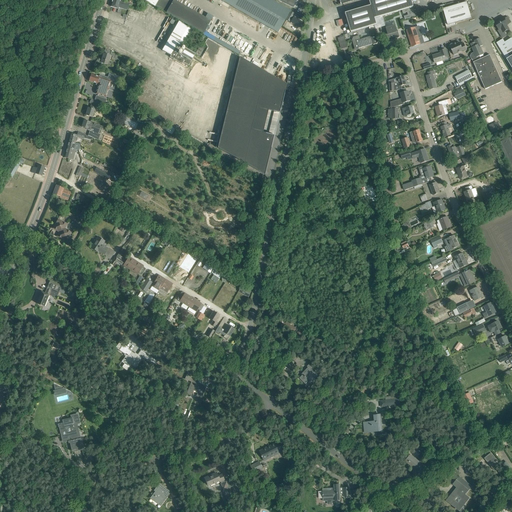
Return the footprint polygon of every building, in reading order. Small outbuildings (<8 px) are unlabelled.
[(144,0),(183,22),(203,34),(210,21),(174,0),(173,0),(172,2),(168,0),(144,0)] [(271,0),(220,0),(278,33),(290,11),(271,0)] [(346,13),(345,13),(350,29),(351,32),(377,24),(375,18),(414,7),(411,0),(369,0),(371,5),(346,13)] [(131,8),(132,7),(112,1),(110,6),(118,9),(119,7),(129,10),(130,7),(131,8)] [(472,18),(467,2),(443,9),(446,21),(444,21),(446,28),(456,25),(455,23),(472,18)] [(294,14),(290,12),(286,20),(289,22),(294,14)] [(298,17),(294,15),(290,22),(299,27),(302,22),(297,19),(298,17)] [(504,16),(500,18),(498,20),(499,20),(494,23),(499,30),(501,29),(503,33),(509,29),(507,25),(511,23),(508,17),(505,19),(504,16)] [(205,37),(187,27),(179,22),(162,50),(171,55),(170,57),(182,64),(183,62),(188,66),(195,54),(199,57),(203,51),(198,48),(205,37)] [(396,32),(394,25),(386,27),(388,34),(387,35),(388,39),(399,36),(398,31),(396,32)] [(415,28),(407,30),(408,34),(412,45),(412,47),(420,44),(420,42),(423,42),(420,31),(417,32),(415,28)] [(106,38),(134,46),(136,38),(108,30),(106,38)] [(376,35),(371,36),(360,40),(359,36),(353,37),(352,40),(355,49),(373,44),(373,45),(377,44),(378,42),(376,35)] [(242,51),(215,37),(213,41),(240,55),(242,51)] [(480,47),(483,45),(480,38),(474,40),(475,42),(474,42),(471,44),(472,47),(476,58),(483,55),(484,54),(480,47)] [(503,39),(497,43),(511,68),(511,38),(505,42),(503,39)] [(450,46),(452,50),(453,55),(463,51),(463,52),(467,50),(466,48),(464,43),(460,44),(459,42),(454,45),(454,44),(450,46)] [(103,53),(101,63),(107,65),(109,60),(111,61),(112,58),(114,53),(105,48),(104,54),(103,53)] [(448,59),(447,54),(445,49),(440,51),(441,53),(432,56),(435,63),(448,59)] [(472,59),(481,79),(485,89),(502,82),(490,55),(484,57),(483,55),(476,58),(472,59)] [(239,57),(227,108),(255,118),(257,107),(266,72),(239,57)] [(474,76),(472,77),(468,70),(455,77),(460,86),(475,78),(474,76)] [(433,74),(435,74),(434,71),(428,72),(429,75),(426,76),(430,90),(436,88),(433,74)] [(266,72),(257,107),(269,110),(280,113),(287,85),(266,72)] [(89,77),(88,79),(89,81),(96,84),(96,85),(98,86),(96,92),(95,94),(106,98),(109,89),(111,82),(116,84),(119,76),(109,73),(108,77),(100,75),(99,77),(96,76),(91,74),(90,77),(89,77)] [(394,91),(404,88),(403,85),(406,85),(403,76),(396,78),(397,78),(395,79),(397,83),(394,84),(394,83),(389,83),(390,92),(394,91)] [(456,100),(466,95),(463,88),(467,87),(466,85),(461,87),(461,88),(458,90),(459,91),(454,94),(456,100)] [(408,91),(403,92),(401,93),(402,99),(390,102),(391,108),(404,104),(403,103),(410,101),(409,95),(408,91)] [(104,105),(106,100),(96,96),(95,101),(99,104),(104,105)] [(97,107),(99,104),(91,99),(89,103),(91,104),(90,108),(88,108),(86,115),(92,117),(96,106),(97,107)] [(440,106),(435,107),(438,117),(448,114),(445,105),(448,104),(448,105),(452,104),(450,99),(439,103),(440,106)] [(209,104),(205,123),(213,125),(212,131),(221,133),(225,107),(209,104)] [(411,114),(414,113),(412,106),(406,107),(406,108),(402,109),(404,117),(407,116),(407,117),(409,117),(411,117),(411,116),(411,114)] [(227,108),(217,148),(236,159),(244,163),(244,162),(252,130),(255,118),(227,108)] [(106,113),(115,118),(117,114),(108,109),(106,113)] [(458,111),(449,114),(451,121),(465,117),(464,112),(459,114),(458,111)] [(151,121),(146,118),(143,126),(142,125),(139,131),(143,133),(145,133),(147,129),(150,122),(151,121)] [(84,120),(82,127),(87,129),(87,130),(90,130),(88,136),(91,137),(96,140),(100,126),(90,123),(90,122),(84,120)] [(450,124),(447,125),(446,122),(442,123),(443,126),(441,127),(444,137),(450,135),(450,134),(453,133),(450,124)] [(497,122),(490,125),(492,131),(499,128),(497,122)] [(244,162),(244,163),(266,175),(266,174),(275,135),(264,133),(252,130),(244,162)] [(419,130),(410,133),(412,136),(412,137),(412,139),(413,143),(417,142),(417,143),(417,142),(422,141),(420,134),(419,130)] [(70,133),(68,141),(75,143),(77,138),(90,141),(91,137),(85,135),(85,134),(78,132),(77,135),(70,133)] [(511,141),(510,137),(499,142),(511,171),(511,141)] [(410,146),(408,138),(402,139),(404,148),(410,146)] [(67,147),(75,150),(77,145),(75,144),(75,143),(68,141),(67,147)] [(452,145),(447,146),(449,151),(450,151),(453,159),(465,155),(462,146),(456,148),(455,146),(453,147),(452,145)] [(73,160),(75,150),(67,147),(64,157),(73,160)] [(425,149),(420,151),(417,151),(417,152),(411,154),(412,156),(413,159),(419,157),(421,163),(429,161),(425,149)] [(400,154),(402,159),(412,156),(411,154),(410,154),(409,151),(400,154)] [(468,155),(462,159),(465,165),(472,162),(468,155)] [(17,156),(8,172),(14,175),(20,163),(23,159),(17,156)] [(33,167),(31,172),(42,176),(45,167),(38,165),(37,168),(33,167)] [(419,170),(421,176),(419,177),(420,178),(411,181),(412,182),(414,187),(422,184),(421,181),(434,177),(430,166),(429,167),(429,165),(422,167),(422,169),(419,170)] [(468,176),(464,166),(456,169),(460,179),(468,176)] [(89,176),(81,173),(83,168),(79,167),(76,175),(79,177),(80,175),(88,179),(89,176)] [(97,167),(94,172),(108,180),(111,175),(97,167)] [(404,191),(414,187),(412,182),(402,185),(404,191)] [(436,182),(431,184),(429,185),(433,195),(440,193),(436,182)] [(53,194),(58,196),(61,197),(61,196),(68,198),(71,192),(63,189),(64,188),(56,185),(53,194)] [(472,186),(470,186),(465,188),(466,191),(464,192),(467,200),(474,198),(472,193),(474,192),(472,186)] [(492,200),(489,192),(482,195),(486,203),(492,200)] [(422,202),(428,200),(426,194),(420,196),(422,202)] [(442,200),(437,201),(434,203),(437,213),(445,210),(442,200)] [(425,203),(426,204),(419,207),(422,214),(429,211),(428,209),(433,207),(430,201),(425,203)] [(84,209),(81,217),(80,219),(85,221),(90,212),(84,209)] [(447,217),(443,218),(439,220),(443,230),(451,227),(447,217)] [(58,219),(56,222),(54,221),(50,229),(59,233),(57,236),(66,241),(67,238),(69,239),(75,229),(73,228),(70,226),(69,229),(66,227),(67,224),(58,219)] [(431,220),(424,224),(426,230),(429,229),(434,227),(431,220)] [(402,233),(412,228),(408,221),(403,224),(399,226),(402,233)] [(131,230),(129,229),(128,232),(128,231),(126,234),(124,238),(122,236),(118,243),(122,245),(126,239),(125,239),(128,235),(128,236),(130,233),(129,233),(131,230)] [(443,242),(440,236),(430,240),(434,249),(438,247),(437,245),(443,242)] [(454,236),(444,240),(447,246),(444,247),(447,252),(459,246),(457,242),(454,236)] [(96,241),(94,244),(92,248),(98,252),(98,251),(104,255),(108,248),(102,245),(104,241),(98,237),(96,241)] [(174,243),(170,241),(166,246),(171,249),(174,243)] [(121,250),(116,256),(111,263),(114,266),(117,262),(122,265),(125,259),(120,256),(123,252),(121,250)] [(465,259),(462,253),(455,257),(460,268),(467,265),(465,261),(464,260),(465,259)] [(188,254),(180,267),(188,272),(197,259),(188,254)] [(445,256),(432,262),(434,267),(447,261),(445,256)] [(130,270),(135,262),(131,260),(132,259),(129,257),(125,264),(124,265),(130,270)] [(139,265),(135,262),(130,270),(138,274),(138,273),(142,275),(145,269),(142,267),(143,266),(140,264),(139,265)] [(214,269),(211,273),(213,274),(213,275),(219,278),(222,274),(214,269)] [(470,270),(466,272),(460,275),(465,286),(475,281),(470,270)] [(440,272),(433,276),(436,282),(443,278),(440,272)] [(445,283),(460,276),(458,272),(443,279),(445,283)] [(424,285),(433,280),(430,274),(421,279),(424,285)] [(406,278),(413,293),(419,291),(414,282),(412,278),(411,275),(406,278)] [(144,279),(140,277),(136,284),(139,286),(144,279)] [(160,289),(165,281),(166,280),(164,278),(163,280),(158,277),(152,286),(159,291),(160,289)] [(146,279),(140,288),(146,292),(152,282),(146,279)] [(41,292),(36,303),(44,306),(48,296),(49,295),(48,295),(49,294),(50,291),(56,294),(57,291),(59,292),(65,294),(67,290),(59,286),(60,284),(50,280),(46,290),(47,290),(46,294),(41,292)] [(172,285),(165,281),(160,289),(167,293),(173,284),(172,284),(172,285)] [(251,291),(242,285),(239,291),(248,296),(251,291)] [(475,301),(482,297),(478,287),(470,291),(475,301)] [(189,307),(194,299),(182,292),(177,299),(189,307)] [(194,299),(189,307),(196,311),(197,310),(198,309),(201,311),(204,305),(194,299)] [(467,303),(457,307),(457,308),(460,314),(470,309),(467,303)] [(491,303),(486,305),(484,306),(487,312),(483,314),(485,318),(496,312),(491,303)] [(476,314),(474,308),(470,309),(470,310),(463,313),(463,314),(464,316),(465,317),(472,314),(473,315),(476,314)] [(219,315),(213,311),(209,318),(213,321),(211,324),(215,327),(217,322),(216,321),(219,315)] [(430,316),(426,318),(430,327),(435,325),(433,321),(430,316)] [(487,326),(491,333),(494,332),(496,335),(500,333),(499,330),(501,328),(498,321),(487,326)] [(281,325),(295,331),(296,328),(290,325),(291,323),(286,322),(286,323),(283,322),(281,325)] [(305,326),(304,326),(298,322),(296,327),(298,328),(295,333),(303,338),(304,335),(301,334),(305,326)] [(483,324),(473,329),(475,335),(486,330),(483,324)] [(234,329),(227,325),(223,332),(221,330),(219,333),(224,336),(223,337),(228,340),(234,329)] [(505,336),(501,338),(499,339),(496,335),(491,338),(494,344),(499,342),(502,347),(509,344),(505,336)] [(60,350),(62,346),(54,341),(52,346),(60,350)] [(221,345),(218,343),(214,350),(222,355),(224,350),(220,348),(221,345)] [(128,348),(124,345),(120,350),(129,357),(124,364),(122,367),(127,371),(131,364),(135,367),(142,356),(144,358),(151,363),(154,360),(141,350),(137,356),(128,349),(128,348)] [(72,362),(77,357),(72,352),(67,357),(72,362)] [(506,355),(499,358),(501,363),(508,359),(506,355)] [(304,362),(299,357),(294,361),(297,363),(296,364),(299,368),(304,362)] [(303,375),(299,378),(309,387),(312,384),(319,376),(311,368),(313,367),(310,364),(307,367),(308,368),(303,373),(303,374),(303,375)] [(191,378),(192,379),(186,395),(191,397),(193,390),(198,392),(197,396),(196,396),(195,399),(200,401),(206,387),(198,384),(198,385),(196,384),(198,377),(192,375),(191,378)] [(53,384),(55,390),(53,391),(54,396),(62,394),(62,392),(66,392),(66,389),(53,384)] [(469,393),(462,396),(467,405),(473,402),(469,393)] [(394,399),(386,400),(387,407),(400,405),(400,398),(394,399)] [(63,426),(59,427),(62,439),(67,438),(68,441),(68,443),(70,443),(72,451),(84,448),(81,438),(80,438),(77,424),(77,423),(80,422),(78,414),(71,416),(71,418),(62,420),(63,423),(63,426)] [(375,422),(364,423),(365,431),(376,430),(376,431),(382,431),(380,415),(374,416),(375,422)] [(269,457),(278,453),(283,450),(278,442),(274,444),(275,445),(269,448),(267,450),(266,448),(260,451),(264,460),(270,457),(269,457)] [(500,465),(491,453),(484,458),(494,470),(500,465)] [(410,455),(409,457),(405,461),(416,470),(414,473),(418,476),(420,474),(424,478),(428,473),(425,471),(427,468),(410,455)] [(263,468),(259,461),(250,466),(254,474),(260,471),(260,470),(263,468)] [(223,489),(223,490),(222,491),(226,500),(233,497),(232,495),(240,492),(233,478),(227,481),(227,482),(226,481),(225,482),(224,480),(223,478),(222,475),(218,476),(217,473),(209,477),(209,476),(204,478),(208,486),(219,481),(220,482),(221,482),(221,483),(221,484),(223,489)] [(470,498),(465,494),(472,486),(459,476),(452,484),(456,487),(446,501),(455,508),(455,509),(456,509),(459,511),(470,498)] [(150,498),(161,506),(171,493),(159,484),(154,491),(155,492),(150,498)] [(323,491),(323,492),(323,496),(323,498),(323,499),(323,501),(327,501),(328,501),(329,501),(330,501),(331,501),(332,501),(335,500),(340,500),(340,495),(343,495),(343,497),(346,497),(351,496),(350,490),(350,487),(343,488),(340,488),(339,484),(334,485),(334,488),(335,490),(323,491)]
